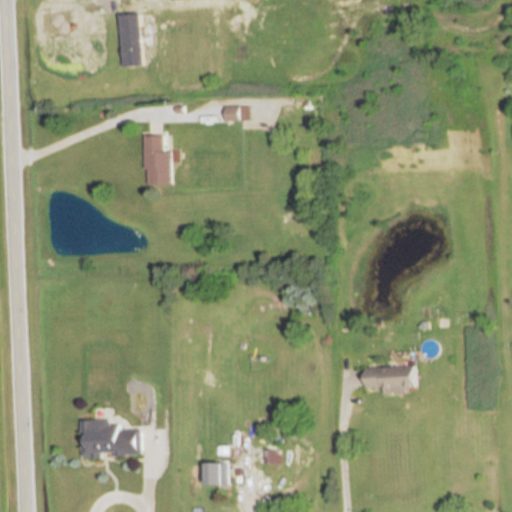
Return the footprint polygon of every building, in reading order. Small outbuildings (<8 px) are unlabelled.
[(125,67),(145,66),(143,14),(123,16),(125,67)] [(250,122),(250,107),(225,107),(225,122),(250,122)] [(173,149),(165,150),(165,135),(146,136),(146,185),(173,185),(173,149)] [(385,394),(418,393),(417,366),(367,368),(368,388),(385,388),(385,394)] [(84,423),(84,457),(143,457),(143,424),(84,423)] [(278,447),(267,447),(268,465),(279,464),(278,447)]
